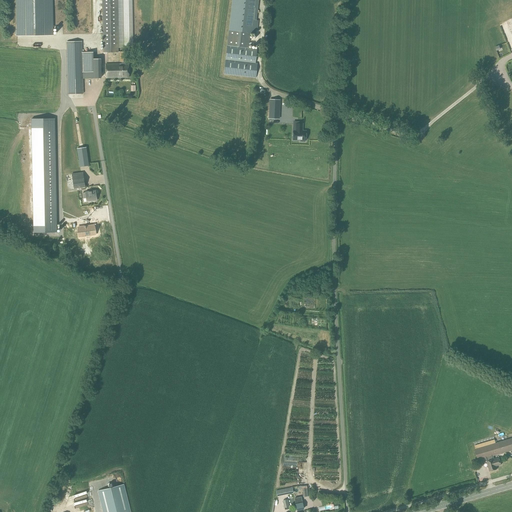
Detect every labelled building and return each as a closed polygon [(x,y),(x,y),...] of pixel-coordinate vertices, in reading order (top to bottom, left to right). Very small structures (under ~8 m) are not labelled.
[(52,0),(16,0),(17,36),(53,35),(52,0)] [(129,48),(128,0),(101,0),(103,52),(118,52),(118,48),(129,48)] [(225,60),(224,74),(234,75),(256,78),(257,71),(258,63),(256,63),(257,49),(249,48),(250,33),(255,34),(255,29),(258,30),(259,21),(256,21),(258,0),(232,0),(227,45),(225,60)] [(101,78),(100,59),(93,59),(93,72),(83,72),(83,56),(82,41),(67,42),(67,59),(68,94),(83,94),(83,78),(94,78),(101,78)] [(120,51),(120,62),(122,62),(122,64),(106,64),(106,78),(129,77),(128,61),(127,62),(127,51),(120,51)] [(270,99),(269,118),(279,118),(280,100),(270,99)] [(57,232),(55,118),(32,119),(32,127),(34,232),(57,232)] [(294,131),(294,140),(301,140),(301,141),(305,141),(305,140),(306,140),(306,131),(303,131),(303,124),(296,124),(296,131),(294,131)] [(77,148),(80,167),(89,165),(87,147),(77,148)] [(85,187),(83,172),(72,174),(74,189),(85,187)] [(96,191),(86,192),(86,193),(83,193),(83,198),(86,198),(87,200),(87,202),(96,200),(96,199),(97,199),(96,191)] [(93,227),(81,229),(82,237),(85,236),(85,237),(89,237),(88,236),(94,235),(93,227)] [(486,458),(490,472),(497,469),(496,466),(501,465),(499,458),(494,459),(493,456),(511,450),(511,438),(475,450),(478,460),(486,458)] [(98,491),(103,511),(130,511),(124,485),(98,491)] [(295,498),(297,510),(304,509),(303,503),(302,503),(300,497),(295,498)]
